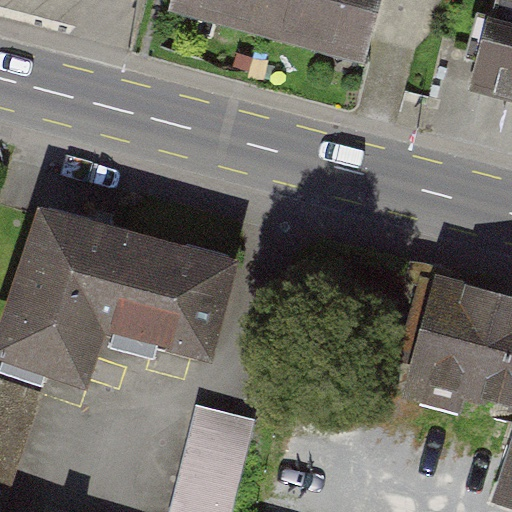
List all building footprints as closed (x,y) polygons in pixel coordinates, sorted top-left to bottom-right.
[(176,0),(176,5),(364,54),(378,0),(176,0)] [(511,0),(498,0),(475,84),(511,94),(511,0)] [(209,352),(230,267),(56,219),(46,216),(2,351),(84,378),(103,325),(209,352)] [(511,303),(427,281),(412,332),(404,330),(398,358),(419,367),(416,379),(511,406),(511,472),(503,498),(511,501),(511,303)] [(0,511),(40,395),(0,381),(0,511)] [(234,511),(255,426),(197,412),(172,511),(234,511)]
